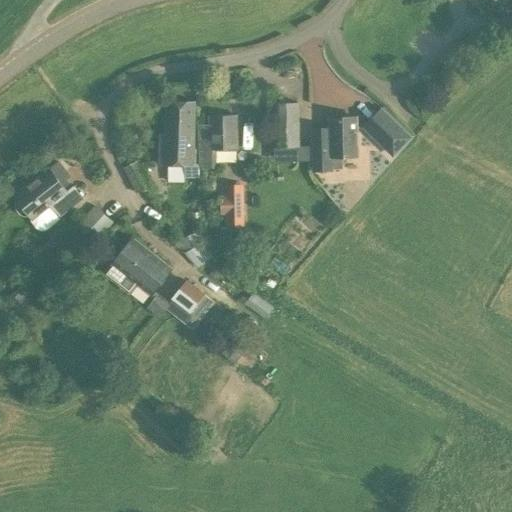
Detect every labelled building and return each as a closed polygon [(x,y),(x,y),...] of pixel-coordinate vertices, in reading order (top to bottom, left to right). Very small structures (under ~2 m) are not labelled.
[(198,167),(195,101),(164,102),(164,135),(158,135),(160,167),(198,167)] [(272,102),(273,147),(301,148),(300,123),(299,102),(272,102)] [(408,134),(388,113),(372,129),(393,150),(408,134)] [(209,125),(199,125),(199,169),(215,169),(215,150),(237,149),(238,115),(209,116),(209,125)] [(357,157),(356,118),(330,119),(330,146),(314,147),(315,171),(343,170),(342,157),(357,157)] [(138,159),(122,169),(136,192),(152,183),(138,159)] [(16,205),(17,208),(19,211),(21,213),(25,215),(28,215),(31,219),(29,221),(37,231),(40,231),(43,231),(45,231),(61,219),(60,218),(84,199),(73,186),(66,192),(60,183),(69,176),(58,161),(14,196),(16,199),(16,203),(16,205)] [(226,195),(220,195),(221,212),(227,212),(227,226),(243,226),(242,186),(226,186),(226,195)] [(95,205),(78,222),(73,227),(77,232),(64,247),(78,261),(112,223),(113,222),(95,205)] [(212,255),(201,243),(194,232),(181,239),(187,251),(184,253),(198,267),(212,255)] [(150,295),(171,269),(133,239),(112,265),(150,295)] [(168,305),(155,296),(145,308),(159,319),(166,309),(192,331),(214,302),(205,295),(205,294),(187,279),(171,299),(172,300),(168,305)] [(16,287),(0,302),(0,308),(11,319),(29,300),(16,287)] [(252,292),(245,303),(264,315),(271,304),(252,292)] [(247,349),(233,338),(222,352),(236,363),(247,349)]
